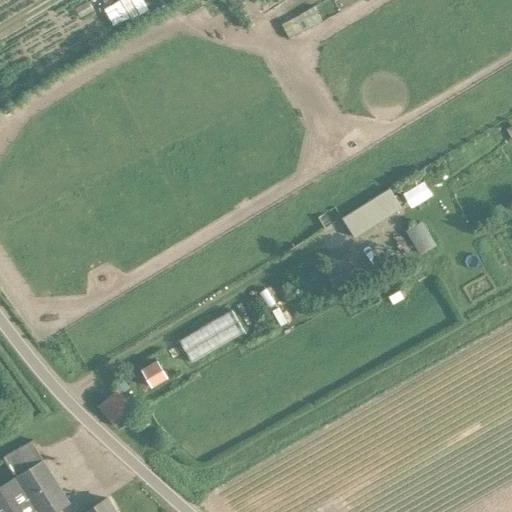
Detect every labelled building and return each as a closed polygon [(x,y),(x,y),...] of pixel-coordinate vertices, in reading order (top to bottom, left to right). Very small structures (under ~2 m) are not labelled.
[(96,0),(111,27),(159,0),(96,0)] [(387,186),(339,215),(352,236),(400,206),(387,186)] [(229,308),(177,338),(190,360),(242,330),(229,308)] [(150,382),(168,372),(162,362),(157,353),(140,363),(145,372),(150,382)] [(117,374),(109,381),(117,389),(119,392),(127,385),(117,374)] [(97,405),(111,421),(130,405),(119,392),(117,389),(97,405)] [(0,511),(51,511),(68,501),(30,439),(2,455),(14,474),(0,482),(0,511)] [(114,511),(105,496),(81,510),(81,511),(114,511)]
